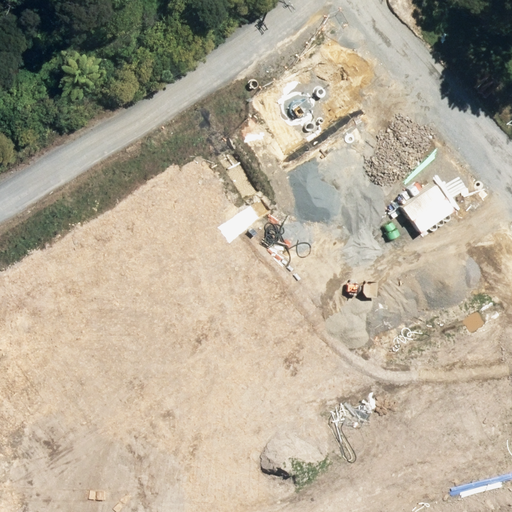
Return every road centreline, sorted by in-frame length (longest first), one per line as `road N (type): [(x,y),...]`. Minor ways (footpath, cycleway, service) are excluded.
road 1 (residential): [(0,201),(291,0)]
road 2 (unknown): [(355,0),(511,169)]
